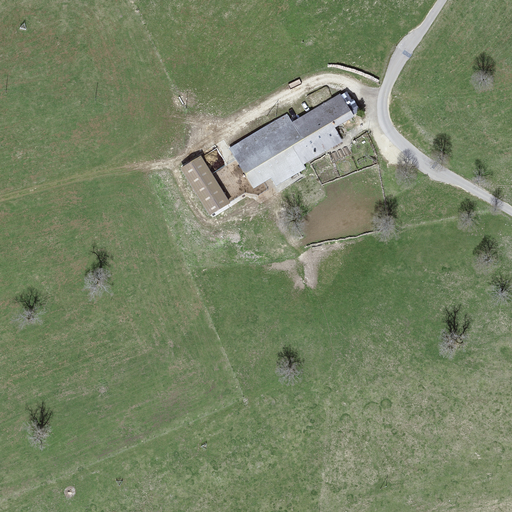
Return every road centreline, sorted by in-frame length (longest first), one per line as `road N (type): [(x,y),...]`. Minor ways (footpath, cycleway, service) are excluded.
road 1 (track): [(382,103),(328,78),(290,91),(175,162),(96,171),(0,199)]
road 2 (unclassified): [(441,0),(390,79),(384,123),(433,169),(511,211)]
